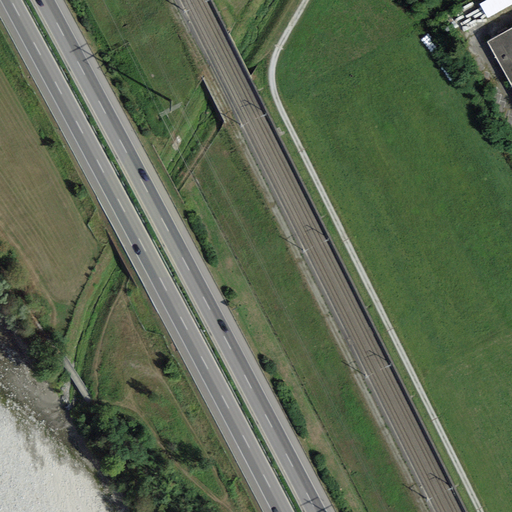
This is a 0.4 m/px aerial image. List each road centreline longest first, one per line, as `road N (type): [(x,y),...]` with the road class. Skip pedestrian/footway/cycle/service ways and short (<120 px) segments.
road 1 (motorway): [(7,0),(281,511)]
road 2 (motorway): [(315,511),(42,0)]
road 3 (track): [(480,511),(276,98),(271,64),(306,0)]
road 4 (track): [(230,511),(169,459),(129,392),(65,356)]
